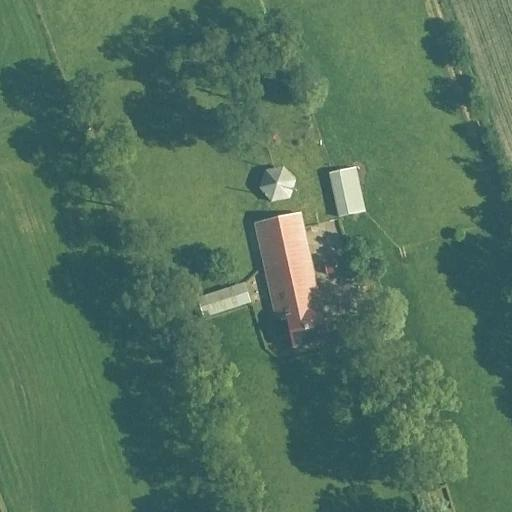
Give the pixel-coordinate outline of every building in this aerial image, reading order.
[(292,184),(280,171),(263,175),(257,191),(269,204),(286,201),(292,184)] [(327,176),(337,221),(363,215),(353,171),(327,176)] [(252,228),(271,312),(274,324),(269,325),(273,342),(288,339),(291,351),(326,343),(319,314),(315,315),(312,303),(316,302),(297,218),(252,228)] [(334,268),(323,270),(324,279),(336,276),(334,268)] [(240,288),(194,302),(200,321),(246,307),(240,288)]
